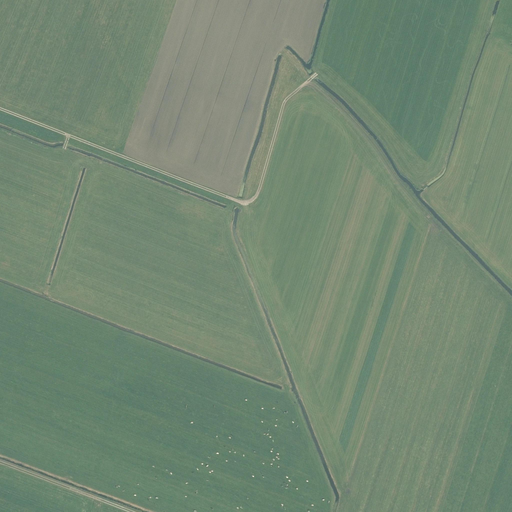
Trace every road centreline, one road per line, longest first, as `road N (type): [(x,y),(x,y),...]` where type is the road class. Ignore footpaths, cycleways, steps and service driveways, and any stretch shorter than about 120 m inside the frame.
road 1 (track): [(0,109),(243,203),(260,187),(286,99),(317,74)]
road 2 (track): [(0,461),(134,511)]
